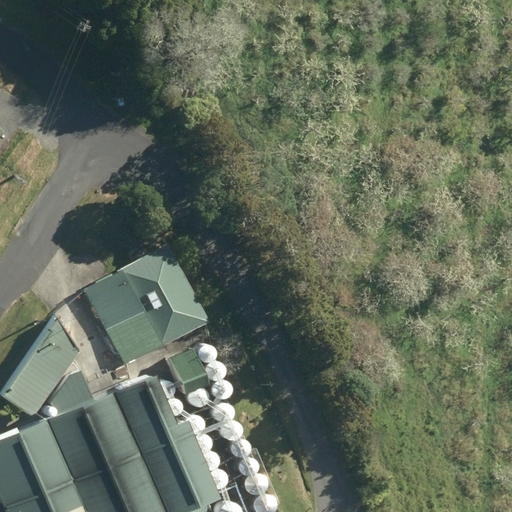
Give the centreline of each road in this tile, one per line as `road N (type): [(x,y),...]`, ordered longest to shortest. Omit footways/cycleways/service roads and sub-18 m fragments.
road 1 (track): [(327,511),(319,441),(191,212),(149,173),(80,130)]
road 2 (residential): [(0,283),(76,151),(80,130),(75,99),(41,53),(0,30)]
